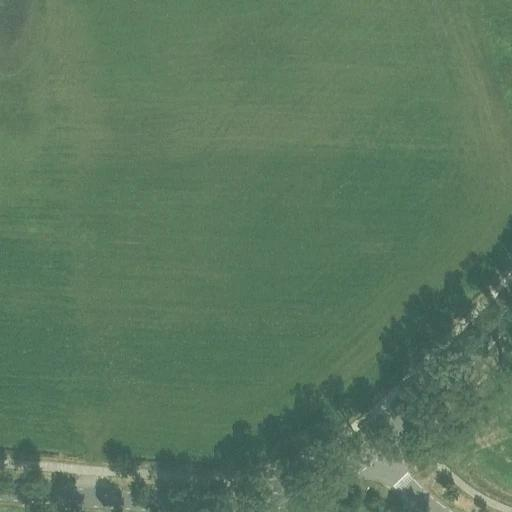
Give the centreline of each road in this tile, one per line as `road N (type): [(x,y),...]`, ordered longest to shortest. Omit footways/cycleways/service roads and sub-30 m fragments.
road 1 (tertiary): [(0,492),(263,505),(313,490),(374,451)]
road 2 (tertiary): [(374,451),(511,314)]
